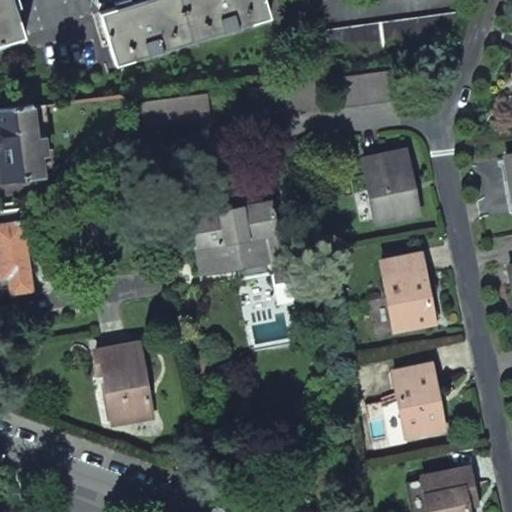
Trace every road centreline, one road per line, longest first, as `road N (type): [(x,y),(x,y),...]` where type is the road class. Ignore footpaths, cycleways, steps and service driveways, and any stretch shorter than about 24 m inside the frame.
road 1 (residential): [(511,499),(448,161),(432,120)]
road 2 (residential): [(432,120),(396,113),(116,148),(89,181)]
road 3 (residential): [(89,181),(108,295),(187,282)]
road 4 (residential): [(432,120),(455,97),(489,0)]
